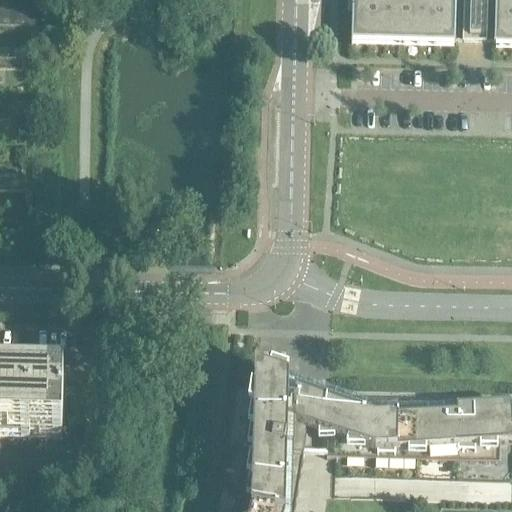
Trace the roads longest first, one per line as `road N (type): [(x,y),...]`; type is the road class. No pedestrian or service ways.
road 1 (unclassified): [(277,274),(231,295),(0,293)]
road 2 (unclassified): [(511,308),(348,302),(277,274)]
road 3 (residential): [(292,107),(511,109)]
road 4 (unclassified): [(292,107),(287,245),(277,274)]
